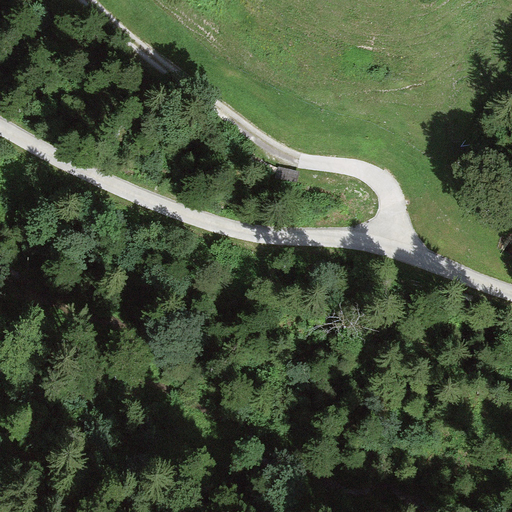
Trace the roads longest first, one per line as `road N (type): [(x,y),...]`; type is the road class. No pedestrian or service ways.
road 1 (track): [(0,131),(201,222),(384,248),(511,288)]
road 2 (track): [(84,0),(278,152),(381,178),(390,204),(384,248)]
